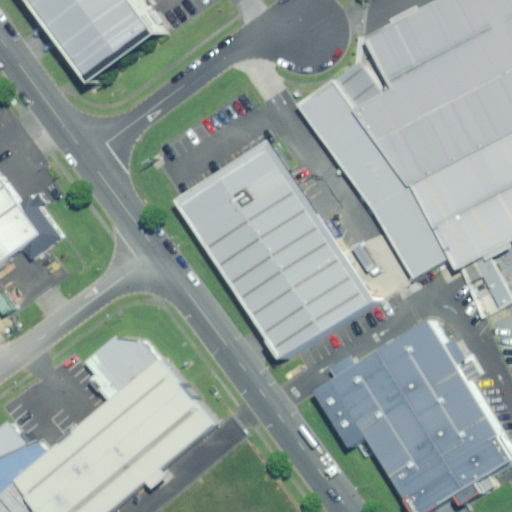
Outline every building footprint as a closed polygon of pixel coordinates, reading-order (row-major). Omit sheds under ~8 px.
[(166,20),(150,0),(44,0),(99,71),(166,20)] [(365,212),(407,285),(443,261),(452,281),(511,249),(511,0),(446,0),(362,47),(369,61),(296,112),(365,212)] [(281,364),(372,306),(271,145),(179,203),(281,364)] [(24,187),(0,152),(0,260),(27,242),(34,252),(69,228),(35,179),(24,187)] [(0,511),(112,511),(219,425),(136,325),(86,366),(115,402),(52,454),(40,440),(33,444),(14,420),(0,431),(0,511)] [(423,327),(327,387),(406,511),(438,511),(511,466),(423,327)]
